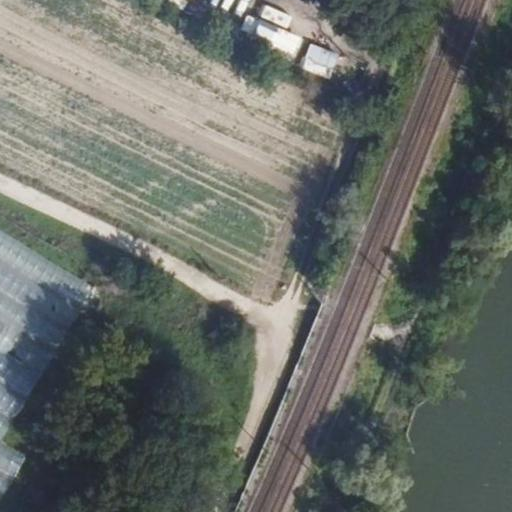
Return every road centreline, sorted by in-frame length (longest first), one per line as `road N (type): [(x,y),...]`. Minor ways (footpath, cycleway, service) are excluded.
road 1 (unclassified): [(216,511),(267,372),(256,312),(0,184)]
road 2 (track): [(242,303),(334,102)]
